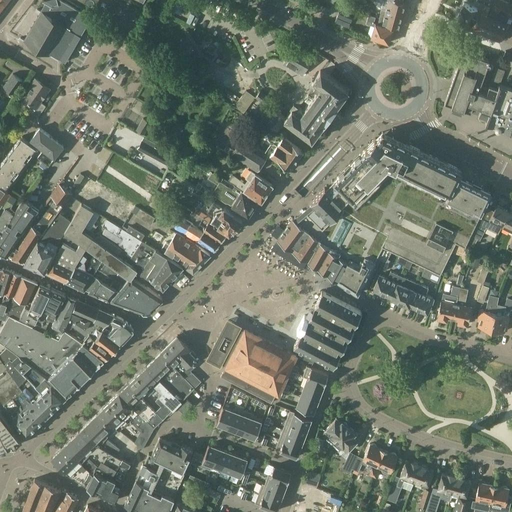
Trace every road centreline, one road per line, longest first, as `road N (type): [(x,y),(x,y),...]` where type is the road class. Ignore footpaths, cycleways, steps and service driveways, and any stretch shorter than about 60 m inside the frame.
road 1 (residential): [(381,323),(366,335),(353,373),(369,413),(511,460)]
road 2 (residential): [(117,508),(139,457),(169,421),(300,468)]
road 3 (tertiary): [(372,71),(252,0)]
road 4 (residential): [(511,361),(381,323)]
road 5 (residential): [(117,508),(20,458),(5,462)]
road 6 (tertiary): [(511,179),(427,131),(414,111)]
